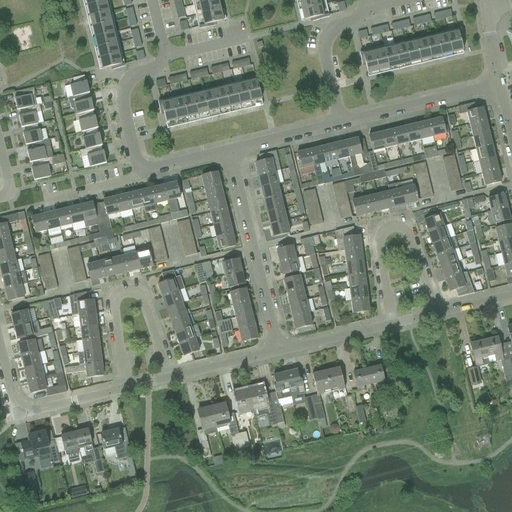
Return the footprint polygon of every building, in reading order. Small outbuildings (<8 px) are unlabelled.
[(217,0),(193,6),(196,16),(223,10),(222,7),(219,7),(217,0)] [(326,4),(324,0),(299,0),(301,7),(298,7),(299,11),(326,4)] [(108,12),(106,2),(88,6),(89,14),(86,14),(87,17),(108,12)] [(328,15),(326,4),(299,11),(300,14),(303,13),(304,20),(301,21),(328,15)] [(223,10),(196,16),(199,27),(226,20),(222,21),(221,14),(224,13),(223,10)] [(111,23),(108,12),(87,17),(88,21),(91,20),(93,27),(111,23)] [(113,33),(111,23),(93,27),(95,35),(92,35),(92,39),(113,33)] [(423,32),(432,31),(431,23),(422,25),(423,32)] [(457,33),(447,36),(451,54),(459,52),(459,55),(463,54),(457,30),(457,31),(457,33)] [(116,44),(113,33),(92,39),(93,42),(96,41),(98,48),(116,44)] [(451,54),(447,36),(436,38),(441,59),(445,59),(444,56),(451,54)] [(441,59),(436,38),(426,41),(430,59),(438,57),(438,60),(441,59)] [(430,59),(426,41),(415,43),(420,64),(424,64),(423,61),(430,59)] [(420,64),(415,43),(405,46),(409,64),(416,62),(417,65),(420,64)] [(118,54),(116,44),(98,48),(100,56),(97,56),(97,59),(118,54)] [(409,64),(405,46),(394,48),(399,70),(403,69),(402,66),(409,64)] [(399,70),(394,48),(384,51),(388,69),(395,67),(396,70),(399,70)] [(388,69),(384,51),(373,53),(378,75),(382,74),(381,71),(388,69)] [(378,75),(373,53),(363,56),(363,53),(362,53),(368,77),(368,74),(374,72),(375,75),(378,75)] [(121,65),(118,54),(97,59),(98,63),(101,62),(103,69),(100,70),(124,65),(124,64),(121,65)] [(86,82),(85,82),(84,76),(72,79),(74,85),(70,86),(73,98),(88,94),(89,94),(86,82)] [(256,82),(245,85),(251,109),(258,107),(257,106),(261,105),(262,106),(256,81),(255,79),(256,82)] [(245,85),(235,87),(240,110),(245,109),(245,110),(251,109),(245,85)] [(235,87),(224,90),(230,114),(237,112),(236,111),(240,110),(235,87)] [(36,99),(33,88),(13,93),(15,99),(14,99),(17,111),(18,111),(36,106),(35,99),(36,99)] [(224,90),(214,92),(219,115),(224,114),(224,115),(230,114),(224,90)] [(214,92),(203,95),(209,119),(216,117),(215,116),(219,115),(214,92)] [(73,98),(68,99),(70,108),(72,109),(76,109),(77,115),(93,111),(90,99),(90,100),(88,94),(73,98)] [(203,95),(193,97),(198,120),(202,119),(203,120),(209,119),(203,95)] [(193,97),(182,100),(188,124),(195,122),(194,121),(198,120),(193,97)] [(182,100),(172,103),(177,125),(182,124),(182,126),(188,124),(182,100)] [(161,102),(160,102),(161,104),(167,129),(174,128),(173,126),(177,125),(172,103),(162,105),(161,102)] [(485,111),(482,109),(475,111),(473,104),(457,108),(459,116),(466,114),(469,125),(485,122),(484,117),(486,114),(485,111)] [(39,105),(36,106),(18,111),(19,117),(18,117),(21,129),(22,128),(38,125),(35,114),(41,112),(39,105)] [(144,116),(158,113),(157,107),(135,113),(138,125),(146,123),(144,116)] [(77,115),(74,116),(75,122),(79,121),(81,133),(85,132),(97,129),(95,117),(94,117),(93,111),(77,115)] [(442,122),(441,119),(429,122),(432,138),(448,134),(445,122),(442,122)] [(432,138),(429,122),(417,125),(420,141),(432,138)] [(488,134),(485,122),(469,125),(472,138),(488,134)] [(38,125),(22,128),(23,134),(25,146),(26,146),(42,142),(39,131),(38,131),(37,125),(38,125)] [(420,141),(417,125),(405,128),(408,143),(420,141)] [(408,143),(405,128),(393,131),(396,146),(408,143)] [(99,134),(98,135),(97,129),(85,132),(87,138),(83,138),(86,150),(85,150),(101,146),(102,146),(99,134)] [(396,146),(393,131),(381,133),(384,149),(396,146)] [(384,149),(381,133),(368,136),(372,152),(384,149)] [(491,146),(488,134),(472,138),(475,150),(491,146)] [(357,139),(345,142),(349,158),(350,164),(353,177),(359,176),(362,175),(360,169),(359,170),(356,166),(354,157),(361,155),(362,159),(368,158),(366,153),(365,149),(360,150),(357,139)] [(48,140),(42,142),(26,146),(27,152),(30,164),(30,163),(46,160),(46,159),(43,149),(50,147),(48,140)] [(349,158),(345,142),(333,145),(337,161),(349,158)] [(337,161),(333,145),(321,148),(325,164),(337,161)] [(106,164),(103,152),(102,152),(101,146),(85,150),(79,151),(81,158),(87,157),(89,168),(105,164),(106,164)] [(494,158),(491,146),(475,150),(478,162),(494,158)] [(437,157),(436,152),(435,147),(423,150),(424,155),(425,160),(437,157)] [(325,164),(321,148),(309,151),(313,167),(314,172),(316,178),(316,181),(317,186),(329,183),(328,178),(327,175),(322,177),(319,165),(325,164)] [(313,167),(309,151),(297,154),(300,169),(313,167)] [(261,162),(255,164),(258,176),(274,172),(280,171),(276,152),(259,156),(261,162)] [(46,160),(30,163),(32,169),(31,169),(34,181),(35,181),(50,177),(48,166),(53,165),(53,166),(65,163),(63,155),(52,158),(46,159),(46,160)] [(442,159),(443,165),(455,162),(454,156),(442,159)] [(497,170),(494,158),(478,162),(481,174),(497,170)] [(456,168),(455,162),(443,165),(445,171),(456,168)] [(375,163),(369,164),(371,173),(383,170),(385,170),(384,165),(376,167),(375,163)] [(413,166),(414,172),(426,169),(424,163),(413,166)] [(347,174),(344,174),(345,179),(353,177),(350,164),(345,165),(347,174)] [(458,174),(456,168),(445,171),(446,176),(458,174)] [(427,175),(426,169),(414,172),(415,178),(427,175)] [(385,178),(384,173),(383,170),(371,173),(373,181),(385,178)] [(500,183),(497,170),(481,174),(484,187),(500,183)] [(277,184),(274,172),(258,176),(261,188),(277,184)] [(201,177),(204,189),(220,185),(217,173),(201,177)] [(373,181),(371,173),(365,174),(359,176),(360,179),(361,183),(373,181)] [(459,179),(458,174),(446,176),(447,182),(459,179)] [(428,181),(427,175),(415,178),(417,183),(428,181)] [(352,186),(361,183),(360,179),(343,183),(345,189),(346,194),(354,192),(352,186)] [(460,184),(459,180),(459,179),(447,182),(449,187),(460,184)] [(430,186),(428,181),(417,183),(418,189),(430,186)] [(176,183),(163,186),(167,202),(170,214),(178,212),(175,200),(180,199),(176,183)] [(345,189),(343,183),(331,186),(333,192),(345,189)] [(280,197),(277,184),(261,188),(264,201),(280,197)] [(462,190),(460,184),(449,187),(450,193),(462,190)] [(223,198),(220,185),(204,189),(207,202),(223,198)] [(163,186),(151,189),(155,205),(167,202),(163,186)] [(414,186),(401,189),(405,206),(418,203),(414,186)] [(431,191),(430,186),(418,189),(419,194),(431,191)] [(155,205),(151,189),(139,192),(143,208),(145,214),(157,211),(155,205)] [(346,195),(346,194),(345,189),(333,192),(334,198),(346,195)] [(405,206),(401,189),(389,192),(393,209),(405,206)] [(302,193),(304,199),(316,196),(314,190),(302,193)] [(432,197),(431,191),(419,194),(421,200),(432,197)] [(143,208),(139,192),(127,195),(131,211),(143,208)] [(393,209),(389,192),(376,195),(381,211),(393,209)] [(131,211),(127,195),(115,198),(119,213),(131,211)] [(347,200),(346,195),(334,198),(336,203),(347,200)] [(381,211),(376,195),(364,198),(368,214),(381,211)] [(317,202),(316,196),(304,199),(305,205),(317,202)] [(488,200),(491,212),(506,208),(505,204),(507,202),(506,197),(503,196),(488,200)] [(283,209),(280,197),(264,201),(267,213),(283,209)] [(119,213),(115,198),(103,201),(104,204),(98,206),(103,225),(104,229),(111,228),(108,216),(119,213)] [(226,210),(223,198),(207,202),(210,214),(226,210)] [(368,214),(364,198),(352,201),(356,217),(368,214)] [(349,206),(347,200),(336,203),(337,209),(349,206)] [(470,218),(470,216),(466,200),(461,201),(465,219),(470,218)] [(318,207),(317,202),(305,205),(307,210),(318,207)] [(92,203),(80,206),(84,222),(85,229),(103,225),(98,206),(93,207),(92,203)] [(83,222),(80,206),(68,209),(71,225),(83,222)] [(350,211),(349,206),(337,209),(338,214),(350,211)] [(320,213),(318,207),(307,210),(308,216),(320,213)] [(509,221),(506,208),(491,212),(486,213),(487,218),(492,217),(494,224),(509,221)] [(71,225),(68,209),(55,212),(59,228),(71,225)] [(286,221),(283,209),(267,213),(270,225),(286,221)] [(229,222),(226,210),(210,214),(213,226),(229,222)] [(351,217),(350,211),(338,214),(340,220),(351,217)] [(24,212),(16,214),(18,221),(20,221),(25,219),(24,212)] [(59,228),(55,212),(43,215),(47,231),(59,228)] [(179,214),(171,216),(172,221),(187,217),(186,212),(179,214)] [(321,218),(320,213),(308,216),(309,221),(321,218)] [(0,238),(9,237),(6,224),(18,221),(16,214),(0,218),(0,238)] [(47,231),(43,215),(31,218),(35,234),(47,231)] [(166,215),(158,217),(158,219),(159,224),(168,222),(166,217),(166,215)] [(423,221),(428,233),(443,227),(439,216),(423,221)] [(322,224),(321,218),(309,221),(311,227),(322,224)] [(188,221),(177,223),(178,229),(190,227),(188,221)] [(289,234),(286,221),(270,225),(273,238),(289,234)] [(232,235),(229,222),(213,226),(216,238),(232,235)] [(495,229),(498,242),(511,238),(511,230),(511,225),(495,229)] [(191,232),(190,227),(178,229),(179,235),(191,232)] [(447,239),(443,227),(428,233),(432,245),(447,239)] [(111,228),(104,229),(106,237),(107,240),(113,238),(113,235),(119,233),(118,229),(112,230),(111,228)] [(159,228),(147,230),(149,237),(161,234),(159,228)] [(360,250),(359,237),(353,238),(352,228),(335,232),(337,240),(343,240),(344,252),(360,250)] [(149,237),(147,230),(130,234),(132,239),(141,237),(141,239),(149,237)] [(467,233),(465,233),(469,245),(475,243),(472,230),(467,232),(467,233)] [(192,238),(191,232),(179,235),(181,240),(192,238)] [(162,239),(161,234),(149,237),(150,242),(162,239)] [(235,247),(232,235),(216,238),(219,251),(235,247)] [(0,251),(12,249),(9,237),(0,238),(0,251)] [(100,238),(93,240),(94,244),(97,243),(98,247),(108,245),(106,240),(107,240),(106,237),(100,238)] [(194,243),(192,238),(181,240),(182,246),(194,243)] [(314,246),(312,238),(300,241),(301,247),(307,245),(308,248),(307,248),(309,256),(314,255),(312,247),(314,246)] [(511,251),(511,238),(498,242),(501,254),(511,251)] [(163,245),(162,239),(150,242),(152,247),(163,245)] [(451,251),(447,239),(432,245),(436,257),(451,251)] [(195,248),(194,243),(182,246),(183,251),(195,248)] [(469,245),(473,257),(478,255),(475,243),(469,245)] [(95,248),(94,244),(78,248),(79,252),(95,248)] [(164,250),(163,245),(152,247),(153,253),(164,250)] [(276,251),(279,263),(295,259),(292,247),(276,251)] [(79,254),(79,252),(78,248),(66,250),(68,256),(79,254)] [(196,255),(195,248),(183,251),(185,257),(196,255)] [(0,264),(15,261),(12,249),(0,251),(0,264)] [(457,249),(451,251),(436,257),(440,269),(451,265),(456,263),(461,261),(457,249)] [(166,256),(164,250),(153,253),(154,258),(166,256)] [(362,262),(360,250),(344,252),(346,264),(362,262)] [(148,251),(135,254),(139,270),(152,267),(148,251)] [(511,263),(511,251),(501,254),(503,266),(511,263)] [(81,259),(79,254),(68,256),(69,262),(81,259)] [(139,270),(135,254),(123,257),(127,273),(139,270)] [(37,257),(38,261),(39,264),(50,261),(49,255),(37,257)] [(167,262),(166,256),(154,258),(156,265),(167,262)] [(127,273),(123,257),(111,260),(115,276),(127,273)] [(487,257),(482,258),(485,271),(490,270),(487,257)] [(82,265),(81,259),(69,262),(70,267),(82,265)] [(298,272),(295,259),(279,263),(280,268),(279,269),(280,275),(282,275),(282,276),(298,272)] [(115,276),(111,260),(99,263),(103,279),(115,276)] [(238,260),(222,264),(225,276),(241,273),(238,260)] [(18,273),(15,261),(0,264),(0,270),(2,277),(18,273)] [(52,266),(50,261),(39,264),(40,268),(40,269),(52,266)] [(205,263),(200,264),(202,273),(204,273),(211,271),(209,262),(205,263)] [(364,274),(362,262),(346,264),(347,276),(364,274)] [(103,279),(99,263),(86,266),(90,282),(103,279)] [(460,275),(456,263),(451,265),(440,269),(445,280),(460,275)] [(511,263),(503,266),(499,267),(501,272),(505,271),(507,279),(511,277),(511,263)] [(83,270),(82,265),(70,267),(72,273),(83,270)] [(53,272),(52,266),(40,269),(41,274),(53,272)] [(41,274),(40,269),(40,268),(37,269),(32,270),(35,281),(40,280),(39,277),(42,276),(41,274)] [(485,271),(488,283),(495,282),(492,269),(490,270),(485,271)] [(85,275),(83,270),(72,273),(73,278),(85,275)] [(164,283),(157,286),(162,298),(178,292),(184,290),(179,278),(176,279),(173,271),(161,274),(164,283)] [(2,277),(5,290),(21,286),(27,284),(24,272),(18,273),(2,277)] [(54,277),(53,272),(41,274),(42,276),(43,280),(54,277)] [(244,285),(241,273),(225,276),(228,289),(244,285)] [(466,273),(460,275),(445,280),(449,293),(455,291),(457,298),(474,294),(466,273)] [(365,287),(364,274),(347,276),(349,289),(365,287)] [(86,281),(85,275),(73,278),(74,284),(86,281)] [(283,280),(286,293),(303,289),(300,276),(283,280)] [(56,283),(54,277),(43,280),(44,285),(56,283)] [(330,286),(329,282),(324,283),(326,292),(332,291),(345,289),(345,284),(330,286)] [(57,289),(56,283),(44,285),(45,291),(57,289)] [(24,298),(21,286),(5,290),(8,302),(24,298)] [(367,300),(365,287),(349,289),(350,302),(367,300)] [(305,301),(303,289),(286,293),(289,305),(305,301)] [(245,290),(229,294),(232,306),(248,302),(245,290)] [(182,304),(178,292),(162,298),(166,310),(182,304)] [(93,301),(88,302),(86,293),(81,294),(69,297),(71,316),(78,315),(78,316),(95,313),(93,301)] [(54,300),(46,302),(48,311),(47,311),(49,319),(50,318),(51,321),(58,319),(56,309),(54,300)] [(368,312),(367,300),(350,302),(352,314),(368,312)] [(308,314),(305,301),(289,305),(292,317),(308,314)] [(251,314),(248,302),(232,306),(235,318),(251,314)] [(188,310),(185,312),(182,304),(166,310),(170,321),(186,316),(186,315),(189,314),(188,310)] [(30,323),(27,311),(11,315),(14,327),(30,323)] [(97,326),(95,313),(78,316),(80,328),(97,326)] [(254,326),(251,314),(235,318),(238,330),(254,326)] [(314,325),(311,326),(308,314),(292,317),(295,330),(297,329),(299,335),(315,331),(314,325)] [(190,327),(186,316),(170,321),(174,333),(190,327)] [(33,336),(30,323),(14,327),(17,340),(33,336)] [(98,339),(97,327),(97,326),(80,328),(82,341),(98,339)] [(257,339),(254,326),(238,330),(241,343),(257,339)] [(195,339),(190,327),(174,333),(179,345),(195,339)] [(498,338),(483,342),(489,363),(495,361),(500,360),(507,390),(511,388),(511,373),(509,361),(508,358),(507,353),(502,354),(501,351),(498,338)] [(100,351),(98,339),(82,341),(83,353),(100,351)] [(199,351),(195,339),(179,345),(183,357),(199,351)] [(20,353),(21,357),(37,353),(37,352),(34,342),(34,341),(18,345),(16,346),(18,353),(20,353)] [(483,342),(470,345),(475,365),(482,363),(482,367),(489,365),(489,363),(483,342)] [(101,364),(100,351),(83,353),(77,354),(79,367),(85,366),(101,364)] [(40,365),(37,353),(21,357),(24,369),(40,365)] [(62,373),(59,361),(54,362),(52,363),(55,375),(62,373)] [(68,368),(64,369),(65,375),(86,372),(86,379),(103,377),(101,364),(85,366),(79,367),(68,368)] [(24,369),(27,382),(43,378),(40,365),(24,369)] [(380,367),(366,370),(370,385),(376,383),(377,388),(385,386),(380,367)] [(340,368),(325,372),(330,390),(337,388),(338,391),(345,389),(340,368)] [(480,384),(476,368),(468,370),(471,386),(480,384)] [(370,385),(366,370),(353,373),(358,393),(365,391),(363,386),(370,385)] [(297,371),(285,373),(291,398),(305,394),(301,380),(299,380),(297,371)] [(278,401),(283,400),(291,398),(285,373),(283,374),(283,372),(276,374),(277,375),(273,376),(275,386),(274,386),(277,401),(271,402),(277,424),(284,423),(278,401)] [(330,390),(325,372),(312,375),(317,396),(324,394),(323,392),(330,390)] [(46,390),(47,397),(67,393),(62,373),(55,375),(58,387),(46,390)] [(30,394),(46,390),(43,378),(27,382),(30,394)] [(270,426),(277,424),(271,402),(266,403),(262,387),(248,391),(253,410),(254,417),(268,414),(270,426)] [(253,410),(248,391),(235,394),(239,413),(253,410)] [(348,413),(356,411),(355,408),(352,396),(344,397),(348,413)] [(315,412),(311,399),(311,397),(305,399),(309,414),(315,412)] [(319,397),(311,399),(315,412),(317,421),(324,419),(319,397)] [(391,416),(397,415),(394,399),(387,400),(391,416)] [(225,405),(211,408),(216,427),(227,425),(229,424),(228,418),(225,405)] [(361,406),(355,408),(356,411),(359,424),(365,423),(361,406)] [(216,427),(211,408),(197,411),(201,425),(202,431),(216,427)] [(30,442),(21,444),(25,460),(37,457),(39,458),(49,456),(50,454),(49,449),(57,447),(55,440),(55,439),(53,440),(51,433),(45,434),(45,432),(43,432),(43,431),(42,430),(38,431),(37,433),(37,434),(29,436),(30,442)] [(88,430),(74,433),(79,454),(80,457),(92,455),(94,462),(101,460),(98,449),(92,450),(88,430)] [(131,457),(128,443),(121,445),(118,431),(101,435),(104,450),(114,448),(116,455),(117,460),(127,458),(131,457)] [(245,432),(238,434),(242,450),(249,448),(245,432)] [(74,433),(60,436),(61,439),(64,453),(65,457),(79,454),(74,433)] [(238,434),(230,436),(234,451),(242,450),(238,434)] [(261,441),(265,455),(282,451),(278,436),(261,441)] [(210,457),(207,442),(199,444),(203,459),(210,457)] [(58,454),(57,447),(49,449),(50,454),(53,465),(60,463),(58,454)] [(131,457),(127,458),(129,469),(126,470),(129,479),(136,477),(131,457)] [(69,459),(62,461),(65,472),(71,471),(69,459)] [(101,460),(94,462),(96,474),(104,472),(101,460)] [(33,472),(22,475),(27,494),(37,491),(33,472)] [(138,486),(136,479),(122,482),(124,489),(138,486)] [(71,500),(87,496),(85,487),(69,491),(71,500)] [(30,506),(39,503),(36,492),(27,494),(30,506)]
